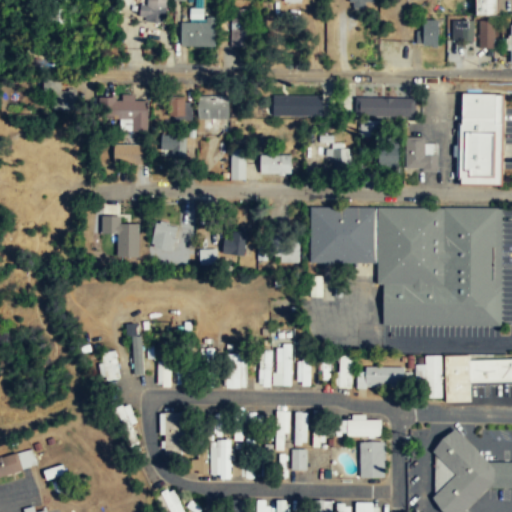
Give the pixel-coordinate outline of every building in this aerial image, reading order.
[(166,0),(139,0),(139,23),(166,23),(166,0)] [(496,0),(497,14),(475,14),(475,0),(496,0)] [(229,47),(246,47),(246,11),(229,11),(229,47)] [(437,19),(437,45),(422,45),(422,43),(415,43),(416,29),(423,30),(423,19),(437,19)] [(473,41),(473,19),(451,19),(451,41),(473,41)] [(493,20),(478,20),(478,48),(493,48),(493,20)] [(180,22),(180,47),(214,47),(214,22),(180,22)] [(46,111),(76,111),(75,91),(60,91),(60,80),(46,80),(46,111)] [(502,93),(462,93),(462,122),(460,122),(459,175),(461,175),(461,181),(500,182),(502,93)] [(321,115),(321,95),(271,95),(270,115),(321,115)] [(413,99),(413,116),(354,116),(354,97),(413,99)] [(145,98),(105,99),(106,121),(129,120),(130,132),(146,132),(145,98)] [(199,120),(227,120),(227,98),(199,98),(199,120)] [(187,119),(187,99),(168,99),(168,119),(187,119)] [(378,135),(377,123),(361,124),(361,136),(378,135)] [(169,151),(169,158),(185,158),(185,138),(160,138),(160,151),(169,151)] [(437,170),(437,143),(425,143),(425,138),(405,138),(405,170),(437,170)] [(341,142),(331,142),(331,167),(349,167),(350,148),(341,148),(341,142)] [(398,143),(377,143),(377,169),(398,169),(398,143)] [(106,147),(106,166),(141,166),(141,147),(106,147)] [(244,180),(244,153),(230,153),(230,180),(244,180)] [(259,175),(283,175),(283,156),(259,156),(259,175)] [(502,207),(310,205),(309,261),(376,262),(376,283),(383,283),(382,324),(383,324),(449,324),(499,324),(501,324),(501,323),(502,208),(502,207)] [(118,216),(99,216),(99,233),(116,233),(115,256),(137,257),(137,224),(118,223),(118,216)] [(177,227),(155,222),(149,249),(171,253),(177,227)] [(244,235),(223,235),(223,256),(244,256),(244,235)] [(92,242),(92,259),(109,259),(109,242),(92,242)] [(297,246),(269,247),(269,253),(279,253),(279,262),(298,262),(297,246)] [(199,264),(215,265),(216,252),(200,250),(199,264)] [(130,375),(141,375),(141,336),(134,336),(134,325),(130,325),(130,375)] [(289,346),(276,346),(276,386),(289,386),(289,346)] [(214,348),(200,348),(199,361),(213,361),(214,348)] [(258,352),(258,388),(269,388),(269,352),(258,352)] [(309,352),(298,352),(298,386),(309,386),(309,352)] [(103,353),(103,380),(116,380),(116,353),(103,353)] [(226,389),(244,389),(244,355),(226,355),(226,389)] [(350,356),(336,356),(336,389),(350,389),(350,356)] [(424,365),(415,365),(415,398),(440,398),(440,357),(424,357),(424,365)] [(444,402),(470,402),(470,383),(511,382),(511,357),(444,358),(444,402)] [(157,387),(169,387),(169,362),(157,362),(157,387)] [(402,368),(356,368),(356,389),(402,389),(402,368)] [(135,421),(128,403),(114,408),(121,426),(135,421)] [(275,413),(275,450),(285,450),(285,413),(275,413)] [(306,445),(306,413),(293,413),(293,445),(306,445)] [(180,455),(180,414),(162,414),(162,455),(180,455)] [(335,436),(380,436),(380,420),(335,420),(335,436)] [(314,446),(324,445),(321,426),(311,428),(314,446)] [(511,461),(488,461),(455,427),(431,450),(455,473),(431,497),(446,511),(460,511),(488,487),(511,487),(511,461)] [(229,442),(213,442),(213,479),(229,479),(229,442)] [(359,442),(359,477),(383,477),(383,442),(359,442)] [(243,454),(251,455),(253,444),(245,443),(243,454)] [(196,459),(190,460),(193,476),(205,474),(201,447),(194,448),(196,459)] [(290,450),(290,471),(306,471),(306,450),(290,450)] [(0,478),(36,469),(31,451),(0,459),(0,478)] [(252,465),(240,467),(242,479),(254,477),(252,465)] [(42,473),(45,481),(64,474),(61,466),(42,473)] [(169,511),(180,511),(170,492),(161,497),(169,511)] [(276,501),(276,511),(286,511),(286,501),(276,501)] [(265,511),(265,502),(256,502),(256,511),(265,511)] [(328,511),(328,502),(315,503),(315,511),(328,511)] [(377,511),(378,503),(354,503),(354,511),(377,511)]
